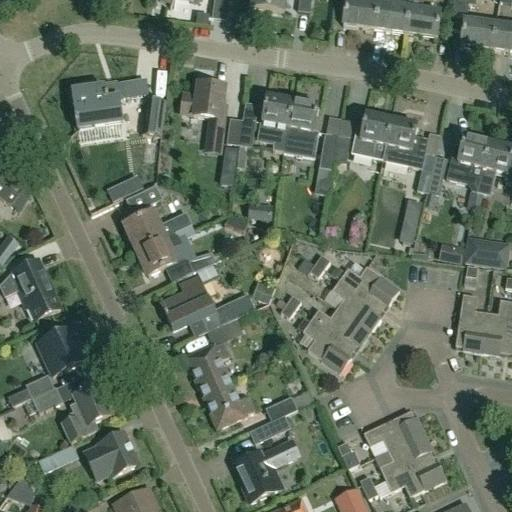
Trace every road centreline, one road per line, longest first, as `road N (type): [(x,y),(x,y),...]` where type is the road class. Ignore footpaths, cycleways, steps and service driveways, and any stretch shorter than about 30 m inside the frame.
road 1 (residential): [(511,100),(389,74),(93,34),(0,63)]
road 2 (residential): [(0,69),(206,511)]
road 3 (residential): [(451,397),(436,339),(409,336),(380,377),(395,402),(430,400)]
road 4 (residential): [(499,511),(451,397)]
